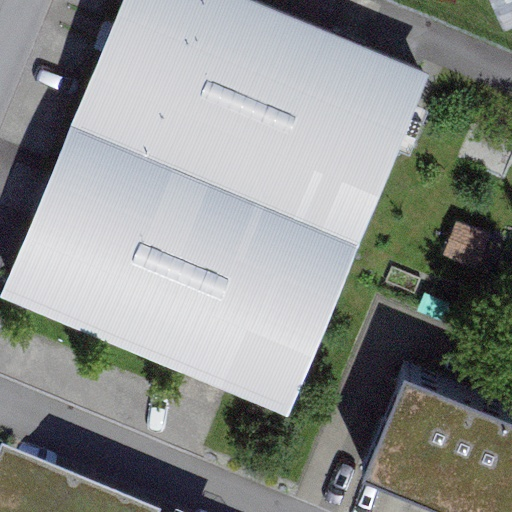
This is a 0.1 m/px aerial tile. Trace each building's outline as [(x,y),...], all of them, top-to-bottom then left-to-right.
[(426,75),(241,0),(126,0),(73,129),(356,246),(426,75)] [(511,28),(511,0),(490,0),(505,32),(511,28)] [(356,246),(73,129),(3,297),(208,381),(287,414),(356,246)] [(511,511),(511,410),(402,367),(362,468),(474,511),(511,511)] [(0,511),(137,511),(1,457),(0,459),(0,511)]
